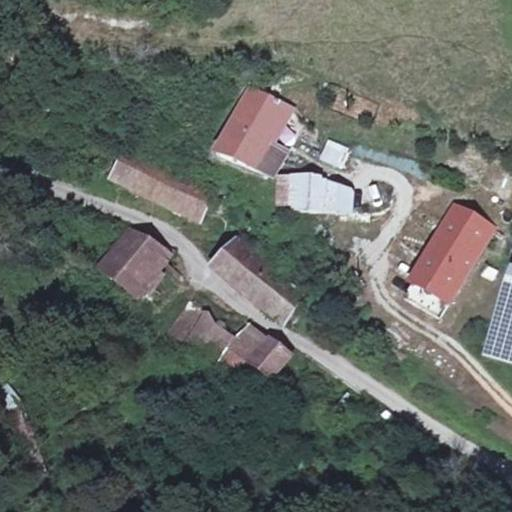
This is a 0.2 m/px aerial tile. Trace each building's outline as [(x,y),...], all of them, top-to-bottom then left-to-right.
[(294,113),(247,92),(219,156),(279,182),(294,150),(280,144),(294,113)] [(351,150),(329,143),(323,162),(345,169),(351,150)] [(216,187),(185,172),(181,182),(137,162),(120,195),(189,218),(194,225),(216,187)] [(294,178),(279,182),(280,212),(295,212),(296,217),(316,218),(330,217),(357,219),(355,191),(342,189),(329,180),(313,177),(294,178)] [(489,239),(439,209),(388,293),(438,323),(489,239)] [(163,253),(134,237),(108,280),(137,297),(145,284),(157,291),(165,278),(154,271),(163,253)] [(293,328),(312,299),(237,240),(215,272),(250,303),(293,328)] [(205,351),(216,331),(182,314),(171,332),(205,351)] [(278,382),(296,352),(272,338),(255,368),(278,382)]
